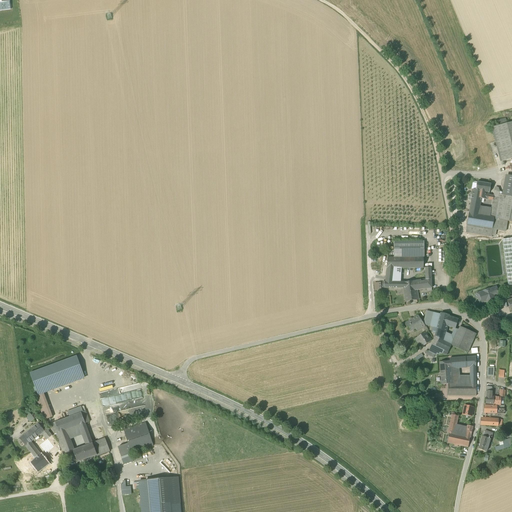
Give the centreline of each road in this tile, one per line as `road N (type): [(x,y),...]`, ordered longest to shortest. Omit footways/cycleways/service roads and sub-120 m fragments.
road 1 (residential): [(174,378),(193,356),(441,306)]
road 2 (tertiary): [(387,511),(295,438),(174,378)]
road 3 (residential): [(441,306),(471,319),(483,343),(477,423),(456,511)]
road 4 (track): [(320,0),(397,68),(422,110),(441,174)]
road 5 (tertiary): [(174,378),(0,305)]
road 6 (unclassified): [(441,174),(452,238),(441,306)]
